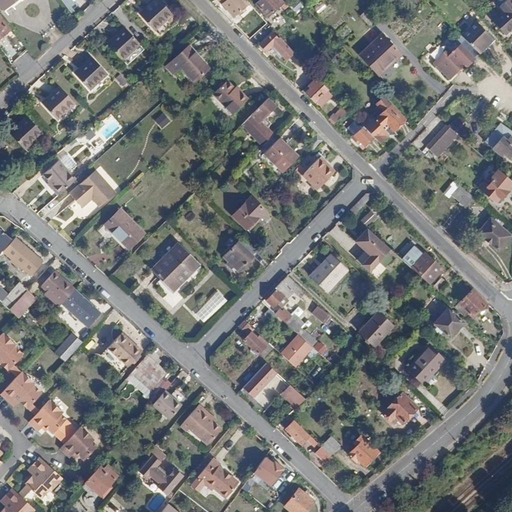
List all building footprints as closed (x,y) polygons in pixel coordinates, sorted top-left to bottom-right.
[(0,0),(0,4),(4,9),(15,0),(0,0)] [(62,0),(70,10),(78,4),(74,0),(62,0)] [(156,0),(141,14),(155,30),(172,15),(158,0),(156,0)] [(219,0),(234,17),(245,7),(239,0),(219,0)] [(280,0),(259,0),(256,3),(268,16),(280,5),(284,10),(288,6),(284,2),(283,2),(280,0)] [(298,2),(292,7),(297,12),(303,7),(298,2)] [(504,13),(494,21),(503,32),(506,30),(507,32),(511,27),(511,11),(505,3),(499,7),(504,13)] [(358,16),(369,27),(379,18),(368,7),(358,16)] [(0,36),(10,29),(0,16),(0,36)] [(474,22),(460,36),(479,53),(492,39),(474,22)] [(108,43),(123,60),(139,45),(125,28),(108,43)] [(272,47),(286,62),(293,55),(273,33),(259,45),(266,52),(272,47)] [(359,54),(378,74),(399,54),(381,34),(359,54)] [(460,36),(460,35),(456,40),(459,44),(447,56),(444,52),(433,61),(449,78),(465,63),(467,65),(479,53),(460,36)] [(12,40),(3,44),(8,56),(17,53),(12,40)] [(180,67),(194,82),(209,68),(190,46),(167,67),(173,73),(180,67)] [(76,73),(90,89),(106,74),(92,58),(76,73)] [(219,88),(237,108),(253,93),(246,87),(244,88),(232,75),(219,88)] [(332,95),(327,89),(316,79),(309,86),(308,85),(303,90),(314,101),(315,101),(320,107),(332,95)] [(43,102),(57,119),(73,104),(59,87),(43,102)] [(373,116),(362,125),(364,127),(374,137),(380,143),(405,119),(384,97),(377,104),(381,108),(384,111),(376,119),(373,116)] [(242,123),(264,145),(274,135),(267,129),(260,122),(264,117),(275,106),(268,98),(242,123)] [(344,104),(328,119),(334,124),(349,110),(344,104)] [(381,108),(373,116),(376,119),(384,111),(381,108)] [(157,119),(162,127),(169,122),(164,114),(157,119)] [(10,132),(24,149),(41,134),(26,117),(10,132)] [(260,122),(267,129),(272,124),(264,117),(260,122)] [(449,126),(457,134),(470,125),(461,117),(449,126)] [(447,124),(426,147),(438,157),(457,134),(449,126),(447,124)] [(364,127),(352,137),(358,144),(361,142),(365,146),(374,137),(364,127)] [(503,136),(493,148),(500,154),(502,152),(508,156),(511,151),(511,137),(507,134),(504,137),(503,136)] [(318,135),(308,145),(314,151),(323,141),(318,135)] [(279,139),(263,155),(282,173),(297,158),(279,139)] [(68,153),(62,159),(73,170),(79,164),(68,153)] [(319,158),(327,165),(328,164),(321,156),(319,158)] [(319,158),(305,173),(311,180),(310,181),(318,189),(335,170),(328,164),(327,165),(319,158)] [(40,177),(49,189),(48,190),(55,198),(72,183),(66,176),(66,175),(56,163),(40,177)] [(96,169),(70,192),(82,206),(92,197),(100,206),(116,192),(96,169)] [(493,179),(488,184),(484,181),(483,182),(479,187),(478,187),(494,200),(498,196),(501,198),(508,191),(506,189),(511,181),(511,180),(499,170),(493,178),(493,179)] [(303,174),(310,181),(311,180),(305,173),(303,174)] [(11,183),(16,189),(24,182),(19,176),(11,183)] [(465,198),(460,203),(466,209),(476,198),(463,187),(458,192),(465,198)] [(366,194),(348,212),(352,216),(369,198),(373,202),(380,196),(377,193),(366,194)] [(251,197),(232,216),(246,231),(258,218),(260,219),(266,213),(251,197)] [(106,224),(123,242),(139,227),(121,209),(106,224)] [(369,209),(360,218),(368,225),(376,217),(369,209)] [(492,218),(480,232),(499,249),(511,234),(492,218)] [(0,247),(11,256),(22,242),(1,225),(0,225),(0,247)] [(363,226),(350,241),(363,253),(355,262),(366,272),(388,248),(363,226)] [(139,227),(123,242),(129,249),(145,233),(139,227)] [(238,242),(253,257),(258,253),(242,238),(238,242)] [(11,256),(30,273),(42,260),(22,242),(11,256)] [(238,242),(224,258),(228,262),(226,264),(232,269),(234,267),(239,272),(253,257),(238,242)] [(177,245),(152,270),(169,287),(176,279),(180,283),(198,265),(177,245)] [(413,268),(429,284),(443,269),(426,254),(413,268)] [(332,257),(311,279),(328,294),(349,272),(332,257)] [(42,285),(62,303),(74,290),(55,272),(42,285)] [(282,281),(291,290),(296,285),(287,276),(282,281)] [(277,290),(267,301),(274,308),(279,303),(283,298),(286,301),(293,293),(291,290),(282,281),(275,289),(277,290)] [(21,282),(6,297),(13,304),(26,291),(27,289),(21,282)] [(454,308),(464,316),(468,312),(473,317),(487,303),(473,289),(454,308)] [(66,307),(81,321),(94,308),(74,290),(62,303),(59,306),(62,310),(66,307)] [(26,291),(13,304),(23,312),(35,299),(26,291)] [(279,303),(283,308),(288,303),(286,301),(283,298),(279,303)] [(312,314),(321,323),(327,317),(326,316),(318,308),(312,314)] [(435,322),(450,337),(464,322),(449,308),(435,322)] [(264,314),(273,322),(278,316),(276,315),(270,309),(264,314)] [(278,316),(296,334),(299,330),(303,327),(293,316),(290,319),(280,311),(276,315),(278,316)] [(382,316),(363,336),(378,350),(397,330),(382,316)] [(245,321),(238,327),(248,337),(244,341),(258,354),(267,345),(259,338),(258,339),(252,334),(255,330),(245,321)] [(301,337),(312,348),(317,343),(306,332),(301,337)] [(35,415),(29,422),(38,431),(41,428),(43,426),(47,430),(52,434),(53,433),(65,444),(60,449),(69,458),(73,455),(75,453),(79,457),(84,461),(98,447),(92,441),(94,440),(81,428),(69,440),(57,429),(67,419),(61,414),(63,412),(50,400),(40,410),(32,403),(42,393),(34,385),(35,384),(14,364),(23,354),(15,346),(16,344),(3,333),(0,335),(0,362),(0,363),(8,370),(9,369),(17,377),(1,394),(11,403),(16,398),(19,401),(27,409),(28,408),(35,415)] [(74,333),(55,352),(65,361),(83,341),(74,333)] [(122,335),(109,349),(102,356),(122,375),(129,367),(142,351),(137,346),(136,347),(122,335)] [(299,336),(281,355),(295,367),(312,348),(301,337),(300,336),(299,336)] [(434,350),(412,373),(431,390),(453,367),(434,350)] [(93,361),(97,365),(103,359),(98,355),(93,361)] [(131,374),(151,391),(167,373),(147,355),(131,374)] [(243,387),(242,388),(252,398),(276,374),(270,368),(266,364),(260,370),(252,378),(243,387)] [(284,397),(296,409),(305,400),(292,388),(290,386),(282,395),(284,397)] [(152,405),(169,419),(181,405),(165,391),(152,405)] [(402,392),(382,413),(391,421),(395,417),(402,423),(418,406),(402,392)] [(16,398),(11,403),(14,406),(19,401),(16,398)] [(181,425),(186,431),(189,429),(207,446),(220,430),(213,423),(202,413),(204,411),(199,406),(181,425)] [(215,420),(204,411),(202,413),(213,423),(215,420)] [(285,429),(301,445),(306,440),(312,447),(316,444),(310,437),(308,437),(288,418),(281,424),(285,429)] [(324,441),(333,451),(339,445),(329,436),(324,441)] [(350,457),(356,463),(358,461),(363,465),(377,451),(363,438),(356,445),(359,448),(350,457)] [(320,445),(323,448),(330,455),(333,451),(324,441),(320,445)] [(152,449),(163,458),(165,455),(155,446),(152,449)] [(317,453),(327,462),(332,457),(330,455),(323,448),(317,453)] [(150,458),(139,471),(145,477),(148,474),(160,485),(167,477),(155,467),(163,458),(152,449),(147,455),(150,458)] [(290,467),(280,458),(277,461),(271,455),(257,471),(273,486),(290,467)] [(9,504),(6,507),(0,511),(32,511),(35,510),(23,499),(31,490),(40,499),(49,491),(50,492),(62,479),(39,458),(31,467),(36,472),(33,476),(25,484),(26,486),(18,494),(12,489),(3,498),(9,504)] [(196,478),(203,484),(212,492),(214,490),(223,498),(236,482),(219,467),(220,465),(213,458),(196,478)] [(100,466),(85,484),(102,498),(112,486),(110,484),(117,476),(120,473),(112,466),(110,468),(106,465),(103,469),(100,466)] [(27,470),(33,476),(36,472),(31,467),(27,470)] [(117,476),(123,482),(126,478),(120,473),(117,476)] [(253,473),(242,488),(248,493),(259,478),(253,473)] [(191,484),(191,485),(197,491),(203,484),(196,478),(191,484)] [(298,489),(284,506),(291,511),(303,511),(313,501),(298,489)] [(9,504),(3,498),(0,501),(6,507),(9,504)] [(74,511),(84,511),(87,510),(80,501),(71,508),(74,511)]
